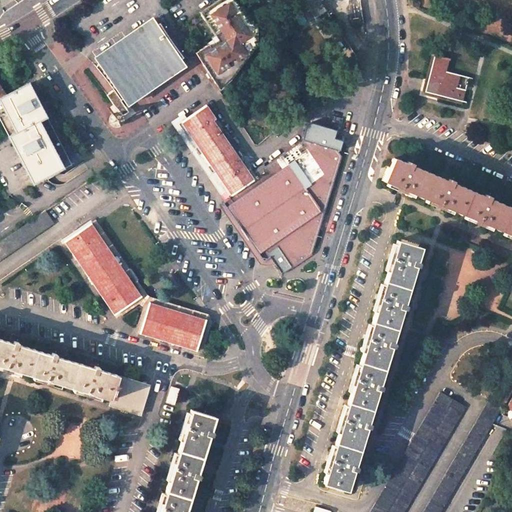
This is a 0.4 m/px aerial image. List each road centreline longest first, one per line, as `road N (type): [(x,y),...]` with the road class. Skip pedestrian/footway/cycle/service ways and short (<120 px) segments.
road 1 (secondary): [(384,0),(385,77),(317,314)]
road 2 (residential): [(256,293),(147,133),(116,153)]
road 3 (residential): [(116,153),(230,315)]
road 4 (residential): [(23,25),(116,153)]
road 5 (secondary): [(293,393),(258,508)]
